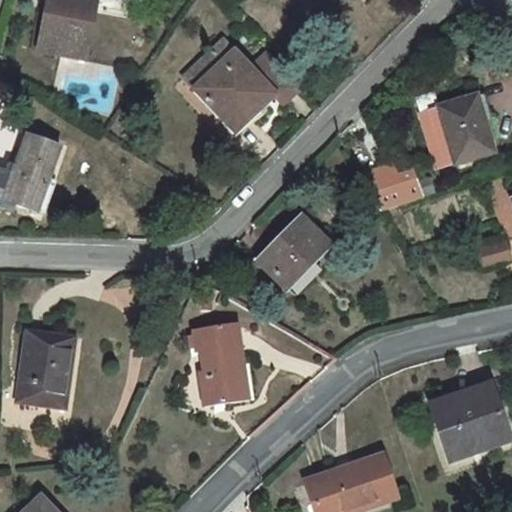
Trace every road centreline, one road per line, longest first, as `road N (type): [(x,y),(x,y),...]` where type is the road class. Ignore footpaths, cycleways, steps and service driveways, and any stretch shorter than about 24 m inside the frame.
road 1 (residential): [(0,260),(157,262),(211,248),(455,0)]
road 2 (residential): [(203,511),(365,359),(511,329)]
